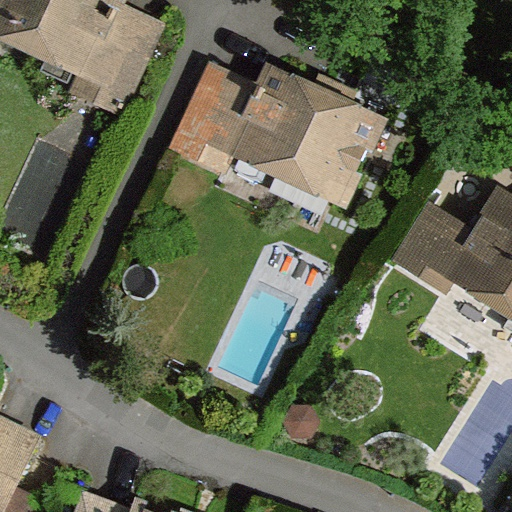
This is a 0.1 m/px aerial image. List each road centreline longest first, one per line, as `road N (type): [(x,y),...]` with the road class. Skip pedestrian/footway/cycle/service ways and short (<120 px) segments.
road 1 (unknown): [(89,404),(116,256),(240,0)]
road 2 (residential): [(0,356),(89,404),(347,511)]
